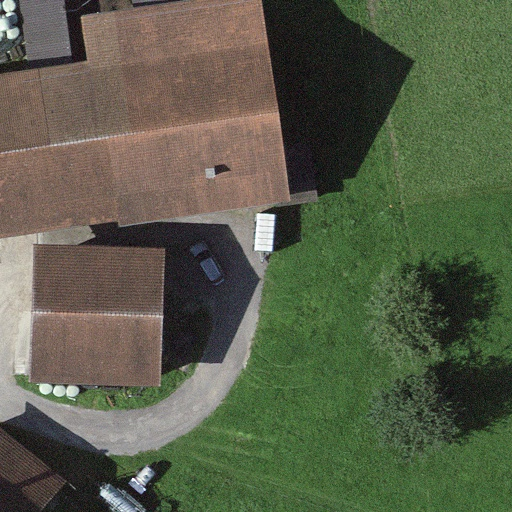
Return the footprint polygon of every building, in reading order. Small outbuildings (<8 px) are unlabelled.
[(22,0),(33,87),(74,82),(64,0),(22,0)] [(132,0),(136,23),(179,18),(176,0),(132,0)] [(119,239),(289,217),(262,7),(179,18),(136,23),(84,30),(90,79),(74,82),(33,87),(0,90),(0,248),(119,234),(119,239)] [(169,264),(40,259),(34,393),(164,398),(169,264)] [(0,511),(53,511),(68,494),(0,440),(0,511)]
